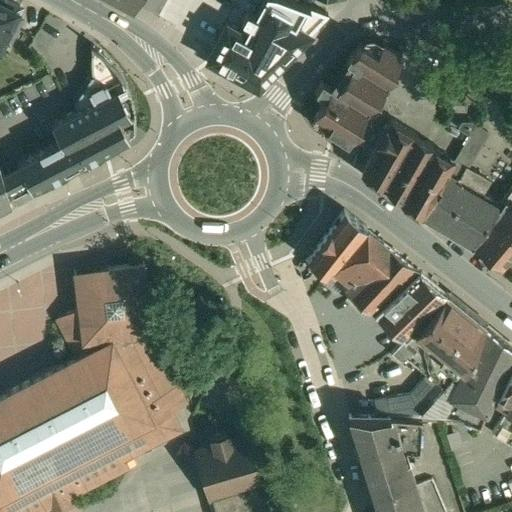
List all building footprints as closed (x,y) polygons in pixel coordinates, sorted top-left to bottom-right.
[(0,0),(0,42),(19,3),(13,0),(0,0)] [(295,1),(290,0),(262,0),(260,5),(308,32),(326,13),(295,1)] [(260,5),(245,31),(227,21),(207,56),(257,83),(308,32),(260,5)] [(110,56),(90,40),(89,41),(91,43),(90,59),(91,72),(73,100),(77,106),(50,120),(60,137),(17,159),(22,169),(4,179),(8,192),(29,181),(31,187),(129,136),(125,128),(132,124),(132,125),(134,125),(132,100),(124,77),(110,56)] [(347,59),(331,85),(321,79),(315,89),(324,95),(313,114),(329,124),(326,128),(347,141),(350,137),(352,138),(361,124),(359,122),(375,95),(378,97),(395,69),(393,67),(402,53),(382,41),(376,50),(359,40),(353,49),(352,48),(345,59),(347,59)] [(414,131),(391,118),(362,168),(421,211),(445,170),(446,169),(447,169),(454,158),(431,145),(432,143),(413,132),(414,131)] [(477,120),(461,120),(457,127),(469,134),(475,124),(476,124),(477,121),(477,120)] [(469,134),(464,142),(476,149),(487,131),(476,124),(475,124),(469,134)] [(476,149),(464,142),(454,158),(447,169),(446,169),(445,170),(457,177),(464,165),(467,165),(476,149)] [(0,166),(0,202),(10,198),(8,192),(4,179),(0,166)] [(464,185),(456,180),(457,177),(445,170),(421,211),(421,212),(471,241),(472,241),(497,205),(500,201),(481,190),(488,178),(473,169),(464,185)] [(511,184),(500,201),(497,205),(472,241),(471,241),(473,242),(500,265),(511,252),(511,251),(511,184)] [(344,208),(308,256),(301,272),(307,293),(308,293),(327,271),(366,225),(344,208)] [(366,225),(327,271),(373,310),(374,310),(378,306),(418,268),(378,235),(366,225)] [(72,353),(0,389),(0,511),(38,511),(50,506),(53,511),(54,511),(74,504),(70,497),(128,467),(123,458),(183,428),(174,407),(188,400),(159,330),(147,302),(144,258),(72,267),(77,305),(55,317),(72,353)] [(446,291),(420,269),(392,295),(408,308),(421,320),(446,291)] [(485,322),(446,291),(421,320),(412,328),(445,352),(460,365),(463,366),(463,367),(485,322)] [(408,308),(393,322),(396,326),(405,335),(412,328),(421,320),(408,308)] [(485,322),(463,367),(463,366),(457,379),(450,376),(442,384),(418,411),(438,412),(440,412),(442,411),(444,410),(445,409),(451,394),(486,411),(511,357),(511,345),(488,326),(488,325),(485,322)] [(445,352),(412,328),(393,349),(427,371),(445,352)] [(445,352),(427,371),(442,384),(450,376),(460,365),(445,352)] [(214,390),(235,403),(248,382),(227,370),(214,390)] [(427,371),(409,391),(375,397),(376,408),(418,411),(442,384),(427,371)] [(511,408),(506,405),(491,430),(511,442),(511,408)] [(398,443),(389,414),(347,413),(375,501),(378,511),(447,511),(431,475),(415,482),(404,444),(398,443)] [(421,416),(389,414),(398,443),(404,444),(419,445),(421,416)] [(269,511),(260,478),(247,432),(227,438),(225,430),(212,434),(214,441),(194,447),(207,493),(208,493),(213,511),(269,511)]
